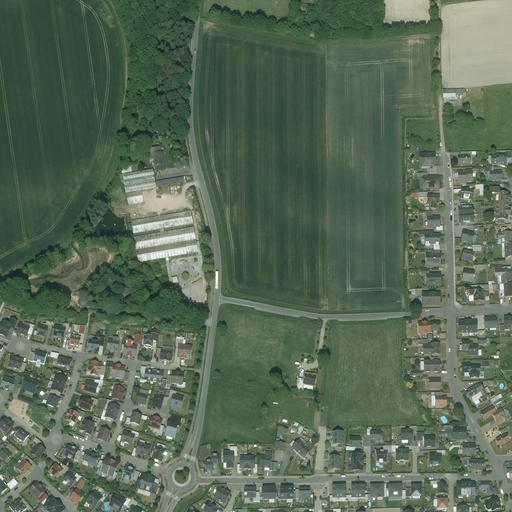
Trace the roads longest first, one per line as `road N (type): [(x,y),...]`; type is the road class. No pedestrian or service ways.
road 1 (tertiary): [(216,298),(214,238),(190,132),(198,0)]
road 2 (track): [(207,324),(41,307),(0,287)]
road 3 (residential): [(450,312),(443,152)]
road 4 (residential): [(494,461),(457,397),(450,312)]
road 5 (tertiary): [(194,437),(216,298)]
road 6 (residential): [(451,477),(318,479)]
